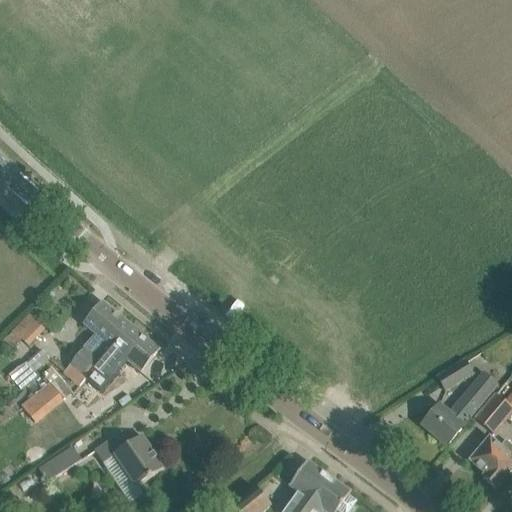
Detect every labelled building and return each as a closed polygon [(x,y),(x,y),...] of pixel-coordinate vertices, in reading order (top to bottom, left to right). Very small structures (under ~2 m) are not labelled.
[(320,172),(242,231),(272,261),(352,205),(320,172)] [(70,366),(62,375),(78,388),(77,389),(78,389),(86,380),(100,364),(112,350),(131,327),(103,303),(84,327),(95,336),(84,350),(70,366)] [(29,315),(2,343),(11,351),(22,340),(28,346),(45,330),(29,315)] [(100,364),(86,380),(100,392),(102,393),(116,377),(118,379),(130,365),(140,374),(160,351),(131,327),(112,350),(100,364)] [(26,363),(35,374),(50,361),(41,350),(26,363)] [(437,378),(446,392),(473,375),(464,361),(437,378)] [(37,376),(35,374),(26,363),(18,367),(10,373),(22,388),(37,376)] [(463,427),(498,385),(484,374),(449,415),(439,407),(422,427),(446,448),(463,427)] [(51,385),(22,406),(36,424),(64,402),(63,400),(51,385)] [(474,420),(493,435),(511,413),(511,409),(496,395),(474,420)] [(0,425),(0,441),(7,450),(31,429),(17,412),(0,425)] [(142,437),(131,445),(123,433),(95,452),(106,470),(118,461),(136,488),(164,470),(142,437)] [(482,478),(496,490),(511,470),(511,446),(505,441),(500,448),(489,439),(470,462),(485,475),(482,478)] [(39,471),(47,484),(81,463),(72,449),(39,471)] [(286,511),(304,511),(329,478),(307,463),(289,488),(299,495),(286,511)] [(322,511),(323,511),(322,511),(349,511),(356,502),(348,497),(350,493),(329,478),(304,511),(322,511)] [(257,490),(230,511),(264,511),(271,507),(257,490)]
